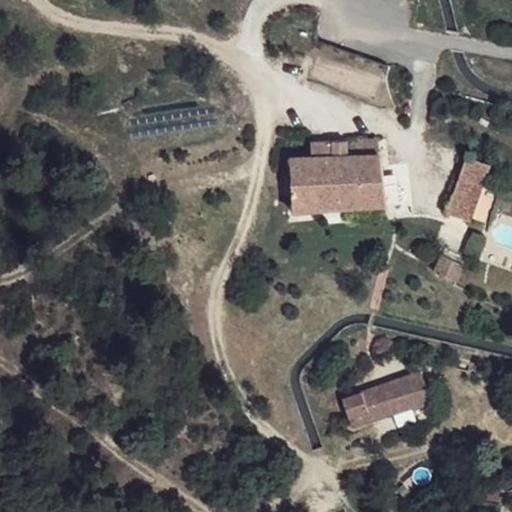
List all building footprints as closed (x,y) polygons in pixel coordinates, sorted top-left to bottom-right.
[(307,76),(376,100),(388,67),(319,43),(307,76)] [(312,156),(293,157),(295,208),(385,205),(383,151),(350,152),(350,139),(312,140),(312,156)] [(441,209),(446,211),(466,154),(461,152),(441,209)] [(487,162),(466,154),(446,211),(467,218),(487,162)] [(447,224),(436,267),(457,275),(473,231),(447,224)] [(430,362),(348,422),(362,444),(445,385),(430,362)]
